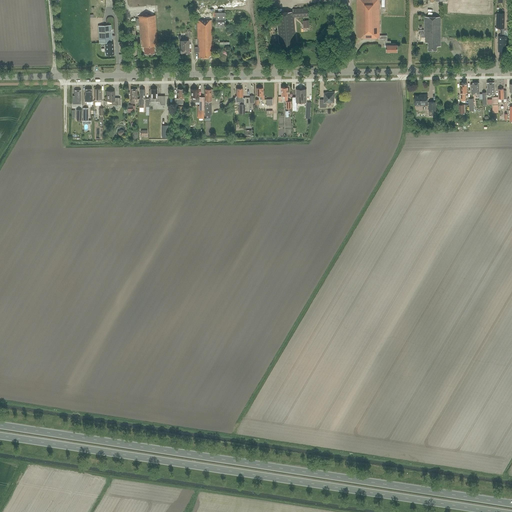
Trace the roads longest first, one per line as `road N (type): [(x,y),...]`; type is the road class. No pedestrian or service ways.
road 1 (trunk): [(511,503),(0,425)]
road 2 (trunk): [(0,436),(500,511)]
road 3 (tertiary): [(511,70),(130,73)]
road 4 (tertiary): [(130,73),(0,75)]
